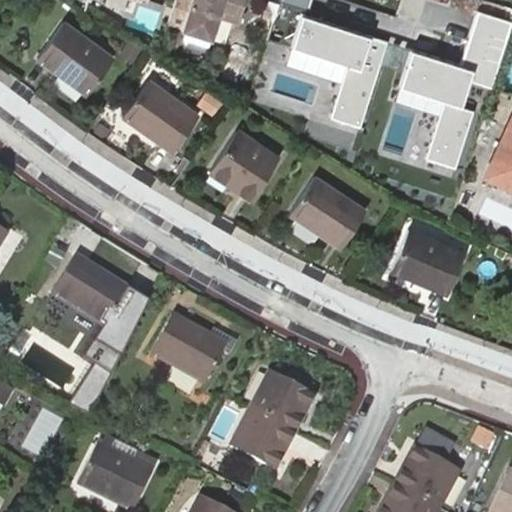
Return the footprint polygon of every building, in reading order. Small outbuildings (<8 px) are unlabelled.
[(173,0),(166,25),(180,30),(179,32),(183,33),(209,42),(217,13),(222,0),(173,0)] [(238,21),(245,0),(222,0),(217,13),(238,21)] [(316,0),(279,0),(266,39),(349,66),(332,120),(363,130),(392,43),(311,16),(316,0)] [(511,23),(511,22),(480,12),(463,63),(411,47),(398,88),(444,103),(426,160),(464,172),(483,112),(463,106),(471,81),(492,87),(511,23)] [(110,59),(61,23),(34,58),(84,96),(110,59)] [(205,54),(209,42),(183,33),(180,43),(182,46),(205,54)] [(197,117),(145,82),(120,117),(171,154),(197,117)] [(193,104),(208,115),(220,100),(205,89),(193,104)] [(511,118),(484,178),(511,190),(511,118)] [(276,160),(234,132),(206,173),(247,202),(276,160)] [(364,214),(312,179),(286,214),(339,251),(364,214)] [(464,255),(407,231),(388,272),(446,297),(464,255)] [(101,328),(125,290),(73,256),(47,295),(101,328)] [(222,346),(208,338),(169,316),(147,356),(201,384),(220,349),(222,346)] [(214,329),(208,338),(222,346),(220,349),(227,353),(234,340),(214,329)] [(90,362),(68,401),(85,411),(107,372),(90,362)] [(268,372),(246,410),(292,434),(312,397),(268,372)] [(292,434),(246,410),(226,447),(271,472),(292,434)] [(484,447),(492,431),(474,423),(467,440),(484,447)] [(439,463),(446,448),(419,435),(412,450),(439,463)] [(130,511),(150,474),(94,445),(74,485),(127,511),(130,511)] [(412,450),(393,488),(438,511),(441,504),(448,507),(461,483),(454,479),(457,472),(412,450)] [(511,511),(511,476),(506,473),(487,511),(511,511)] [(437,511),(438,511),(393,488),(380,511),(437,511)] [(224,511),(198,498),(190,511),(224,511)]
